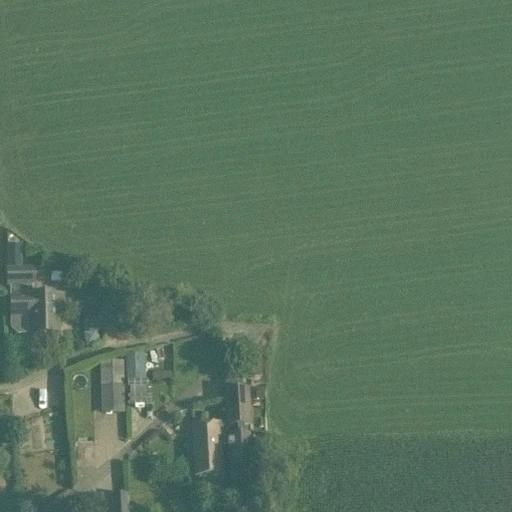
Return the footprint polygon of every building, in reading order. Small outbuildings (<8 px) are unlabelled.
[(22,266),(23,245),(6,245),(6,266),(22,266)] [(63,298),(30,299),(30,288),(33,288),(32,271),(6,272),(6,288),(10,288),(10,299),(8,299),(10,329),(16,335),(30,335),(30,337),(58,336),(57,309),(63,309),(63,298)] [(148,304),(126,296),(120,311),(143,319),(148,304)] [(83,332),(115,331),(128,331),(127,315),(83,316),(83,332)] [(124,357),(125,384),(144,384),(143,356),(124,357)] [(99,364),(100,415),(124,414),(122,363),(99,364)] [(225,424),(227,447),(228,470),(252,469),(248,391),(224,392),(225,424)] [(220,447),(227,447),(225,424),(192,426),(194,478),(221,477),(220,447)] [(127,511),(127,497),(110,497),(110,511),(127,511)]
